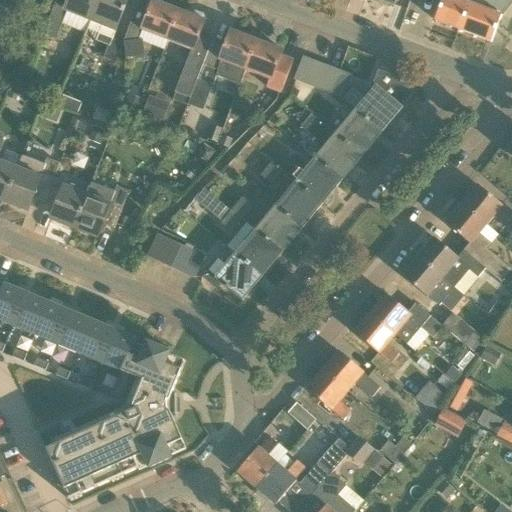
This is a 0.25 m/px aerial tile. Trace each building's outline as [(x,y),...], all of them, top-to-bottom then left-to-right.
[(85,37),(99,0),(68,0),(64,10),(90,21),(85,37)] [(99,0),(85,37),(108,46),(111,37),(112,38),(116,31),(128,0),(99,0)] [(443,0),(435,21),(457,29),(467,0),(443,0)] [(467,0),(457,29),(491,42),(502,16),(505,12),(504,12),(511,2),(511,1),(510,0),(467,0)] [(168,41),(179,11),(153,1),(142,31),(168,41)] [(205,21),(179,11),(168,41),(192,51),(187,63),(175,92),(176,93),(173,101),(187,106),(190,98),(195,85),(211,43),(199,38),(205,21)] [(246,70),(257,41),(231,31),(224,48),(211,43),(195,85),(208,90),(210,84),(214,86),(218,77),(240,85),(246,70)] [(116,64),(124,44),(124,43),(112,38),(111,37),(108,46),(103,58),(116,64)] [(126,61),(145,57),(143,40),(124,44),(126,61)] [(257,41),(246,70),(270,80),(267,87),(281,93),(293,61),(281,56),(283,51),(257,41)] [(351,76),(304,58),(296,79),(341,96),(343,96),(345,91),(351,76)] [(374,90),(366,99),(356,111),(383,133),(403,109),(401,108),(413,94),(400,83),(401,79),(378,70),(371,89),(374,90)] [(170,104),(151,96),(146,108),(165,116),(170,104)] [(77,103),(62,97),(58,106),(73,112),(77,103)] [(363,157),(383,133),(356,111),(336,135),(363,157)] [(336,135),(311,114),(301,127),(325,147),(316,159),(343,181),(363,157),(336,135)] [(212,126),(207,139),(217,143),(222,130),(212,126)] [(94,127),(88,141),(100,145),(105,131),(94,127)] [(222,136),(219,145),(229,149),(232,140),(222,136)] [(0,155),(0,151),(4,140),(0,138),(0,200),(5,203),(23,157),(22,157),(17,170),(1,164),(4,156),(0,155)] [(204,146),(200,152),(201,160),(208,164),(215,153),(204,146)] [(45,165),(23,157),(5,203),(28,211),(33,198),(45,202),(54,178),(60,164),(47,159),(45,165)] [(323,205),(343,181),(316,159),(296,183),(323,205)] [(271,185),(282,171),(272,162),(260,176),(271,185)] [(75,229),(87,196),(64,187),(66,182),(54,178),(45,202),(56,207),(51,220),(75,229)] [(303,229),(323,205),(296,183),(276,207),(303,229)] [(114,192),(94,184),(89,197),(87,196),(75,229),(98,238),(103,225),(114,229),(129,192),(116,187),(114,192)] [(511,218),(511,216),(501,207),(502,206),(478,186),(462,205),(486,225),(493,216),(505,226),(511,218)] [(241,220),(253,206),(242,197),(230,211),(231,211),(241,220)] [(214,214),(213,215),(218,219),(221,222),(231,211),(230,211),(223,204),(222,205),(220,207),(216,213),(215,213),(214,214)] [(511,271),(511,269),(488,250),(493,245),(479,233),(486,225),(462,205),(446,224),(469,244),(463,251),(486,270),(502,283),(511,271)] [(283,254),(303,229),(276,207),(256,231),(283,254)] [(241,220),(231,211),(221,222),(220,224),(230,233),(241,220)] [(283,254),(256,231),(236,255),(263,278),(283,254)] [(160,261),(169,241),(158,236),(149,256),(160,261)] [(458,258),(434,238),(419,257),(442,277),(454,287),(468,270),(479,279),(486,270),(463,251),(458,258)] [(171,267),(181,246),(169,241),(160,261),(171,267)] [(183,272),(192,252),(181,246),(171,267),(183,272)] [(194,277),(204,257),(192,252),(183,272),(194,277)] [(263,278),(236,255),(226,266),(218,259),(207,272),(243,302),(263,278)] [(454,287),(442,277),(419,257),(402,277),(426,297),(427,296),(439,306),(445,299),(454,287)] [(0,320),(13,325),(26,292),(5,284),(0,296),(0,320)] [(13,325),(35,334),(48,300),(26,292),(13,325)] [(433,338),(442,327),(442,326),(415,304),(408,313),(387,295),(371,314),(394,334),(416,352),(429,335),(433,338)] [(48,300),(35,334),(57,342),(70,309),(48,300)] [(79,351),(92,317),(70,309),(57,342),(79,351)] [(442,326),(442,327),(463,344),(474,353),(485,340),(474,331),(453,313),(442,326)] [(391,363),(399,355),(386,344),(394,334),(371,314),(355,334),(378,353),(379,353),(391,363)] [(79,351),(101,359),(114,326),(92,317),(79,351)] [(101,359),(122,368),(134,338),(135,334),(114,326),(101,359)] [(122,368),(115,387),(113,390),(124,394),(132,372),(143,376),(135,396),(140,410),(50,454),(69,494),(80,489),(85,499),(101,491),(115,484),(110,474),(121,468),(126,478),(141,471),(136,461),(147,456),(152,466),(173,455),(168,445),(184,437),(171,410),(175,410),(173,395),(169,395),(181,365),(165,359),(169,347),(146,339),(145,343),(134,338),(122,368)] [(13,356),(24,361),(27,353),(16,348),(13,356)] [(380,388),(362,373),(363,372),(339,352),(323,371),(347,391),(354,383),(372,398),(380,388)] [(35,365),(46,369),(49,361),(38,357),(35,365)] [(57,373),(68,377),(71,370),(60,365),(57,373)] [(447,374),(456,383),(464,375),(454,366),(447,374)] [(351,411),(339,401),(347,391),(323,371),(307,390),(331,411),(332,410),(344,420),(351,411)] [(79,381),(90,386),(93,378),(82,374),(79,381)] [(113,390),(115,387),(103,382),(100,390),(112,394),(113,390)] [(429,382),(415,399),(434,415),(448,398),(429,382)] [(307,430),(316,420),(297,403),(288,413),(307,430)] [(467,422),(443,409),(434,426),(457,439),(467,422)] [(511,444),(511,426),(505,423),(497,437),(511,444)] [(268,456),(278,445),(270,437),(260,449),(259,448),(238,473),(256,488),(278,464),(268,456)] [(300,484),(312,495),(331,474),(347,454),(345,444),(339,439),(319,462),(300,484)] [(360,465),(373,450),(360,439),(347,454),(360,465)] [(395,462),(403,450),(387,440),(379,452),(395,462)] [(374,451),(364,463),(380,477),(390,465),(374,451)] [(296,479),(306,468),(297,460),(287,472),(278,464),(256,488),(276,505),(297,480),(296,479)] [(354,511),(356,511),(338,495),(346,486),(331,474),(312,495),(326,507),(321,511),(354,511)]
